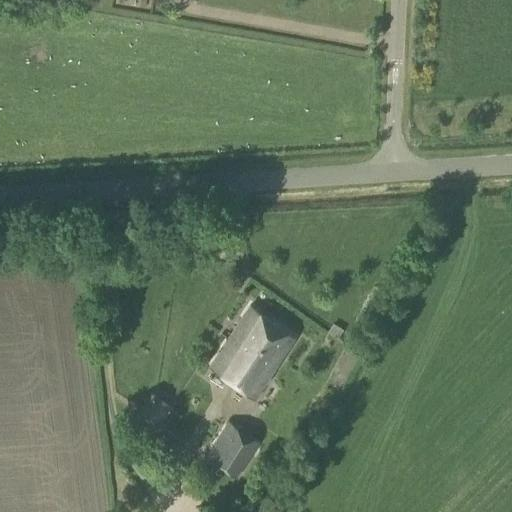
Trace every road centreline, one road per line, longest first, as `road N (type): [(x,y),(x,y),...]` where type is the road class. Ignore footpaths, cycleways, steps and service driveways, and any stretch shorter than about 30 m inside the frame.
road 1 (unclassified): [(389,176),(0,201)]
road 2 (unclassified): [(389,176),(397,0)]
road 3 (unclassified): [(511,169),(389,176)]
